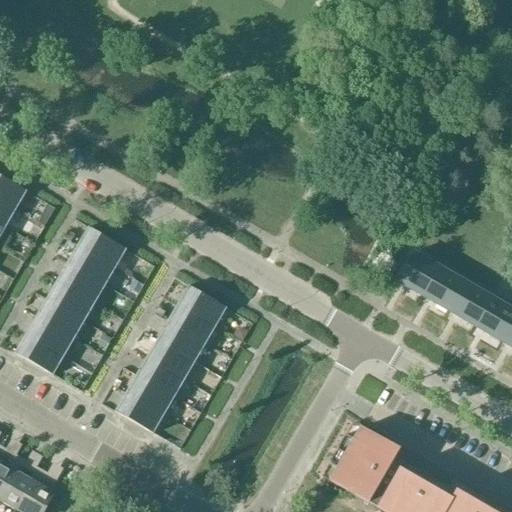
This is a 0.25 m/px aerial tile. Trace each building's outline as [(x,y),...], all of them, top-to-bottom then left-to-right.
[(0,204),(16,214),(27,194),(0,178),(0,204)] [(0,227),(6,231),(16,214),(0,204),(0,227)] [(39,226),(42,220),(36,216),(33,222),(39,226)] [(116,272),(127,253),(89,231),(78,250),(116,272)] [(63,241),(70,245),(74,238),(67,234),(63,241)] [(105,290),(116,272),(78,250),(67,267),(105,290)] [(429,301),(445,274),(413,255),(397,283),(429,301)] [(95,307),(105,290),(67,267),(57,285),(95,307)] [(455,317),(471,289),(445,274),(429,301),(455,317)] [(133,282),(127,292),(138,298),(143,288),(133,282)] [(85,325),(95,307),(57,285),(47,303),(85,325)] [(216,331),(228,312),(189,289),(177,308),(216,331)] [(482,332),(498,304),(471,289),(455,317),(482,332)] [(74,343),(85,325),(47,303),(36,320),(74,343)] [(509,348),(511,342),(511,312),(498,304),(482,332),(509,348)] [(206,349),(216,331),(177,308),(167,326),(206,349)] [(154,318),(160,322),(164,316),(157,312),(154,318)] [(64,360),(74,343),(36,320),(26,338),(64,360)] [(196,367),(206,349),(167,326),(157,344),(196,367)] [(147,329),(143,336),(149,339),(150,340),(154,333),(147,329)] [(239,329),(234,338),(243,343),(248,334),(239,329)] [(149,339),(143,336),(139,344),(144,347),(149,339)] [(54,377),(64,360),(26,338),(16,355),(54,377)] [(105,354),(110,344),(101,339),(95,348),(105,354)] [(185,384),(196,367),(157,344),(146,361),(185,384)] [(175,402),(185,384),(146,361),(136,379),(175,402)] [(165,419),(175,402),(136,379),(126,397),(165,419)] [(116,382),(113,388),(118,391),(121,385),(116,382)] [(155,437),(165,419),(126,397),(116,414),(155,437)] [(400,453),(378,441),(361,431),(354,443),(345,438),(328,467),(337,472),(330,484),(377,511),(510,511),(452,480),(448,488),(397,458),(400,453)] [(0,493),(13,472),(10,470),(0,464),(0,454),(3,449),(0,447),(0,493)] [(16,511),(33,484),(29,481),(17,474),(24,462),(17,457),(10,470),(13,472),(0,493),(0,503),(15,511),(16,511)] [(33,484),(16,511),(45,511),(55,497),(37,486),(44,474),(37,469),(29,481),(33,484)]
